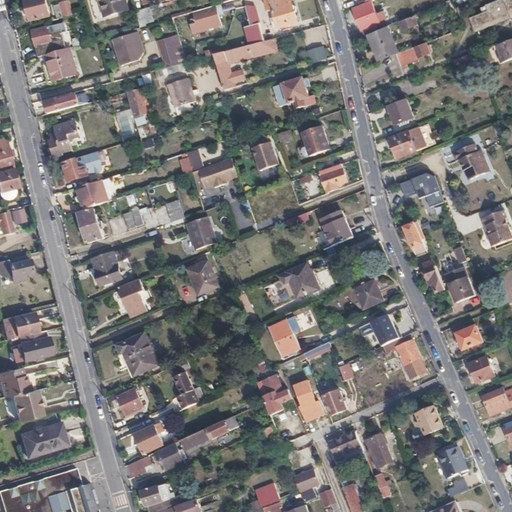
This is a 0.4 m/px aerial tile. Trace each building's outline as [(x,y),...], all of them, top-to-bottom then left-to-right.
[(51,16),(46,0),(24,0),(30,21),(51,16)] [(54,6),(58,19),(74,15),(70,0),(61,3),(61,4),(54,6)] [(129,11),(125,0),(98,0),(99,2),(101,2),(106,18),(129,11)] [(298,23),(291,0),(273,0),(266,2),(269,13),(274,11),(279,29),(298,23)] [(511,0),(504,0),(486,6),(488,13),(472,18),(475,26),(511,12),(511,0)] [(379,23),(371,3),(355,9),(363,29),(379,23)] [(217,6),(195,12),(198,24),(192,25),(195,34),(222,26),(219,16),(217,6)] [(255,45),(270,41),(265,22),(260,23),(255,6),(245,8),(255,45)] [(154,24),(149,8),(136,11),(141,28),(154,24)] [(386,20),(389,27),(400,22),(397,15),(386,20)] [(419,25),(415,17),(401,23),(404,31),(419,25)] [(153,72),(179,65),(167,24),(155,28),(164,59),(151,62),(153,72)] [(51,43),(47,27),(33,31),(37,47),(42,46),(43,48),(51,46),(51,43)] [(369,35),(379,60),(397,53),(400,51),(389,27),(369,35)] [(143,53),(137,29),(122,33),(123,37),(114,40),(121,66),(139,61),(143,53)] [(70,48),(83,45),(82,38),(65,42),(67,49),(70,48)] [(502,64),(511,60),(511,39),(498,44),(502,53),(504,57),(500,58),(502,64)] [(430,51),(426,41),(400,51),(397,53),(402,66),(421,58),(420,55),(430,51)] [(215,56),(224,91),(234,88),(232,83),(244,79),(242,72),(233,74),(230,65),(254,58),(251,46),(215,56)] [(77,74),(70,48),(67,49),(48,55),(51,69),(49,69),(52,81),(77,74)] [(315,63),(329,59),(326,48),(311,53),(315,63)] [(469,54),(451,61),(453,66),(471,59),(469,54)] [(199,102),(192,79),(171,85),(178,108),(199,102)] [(312,98),(305,79),(276,88),(282,108),(297,103),(299,109),(310,106),(308,100),(312,98)] [(127,93),(134,118),(150,114),(144,88),(127,93)] [(57,101),(60,111),(80,106),(77,96),(57,101)] [(407,101),(389,108),(396,127),(414,120),(407,101)] [(116,113),(123,137),(135,133),(128,109),(116,113)] [(70,153),(67,142),(66,138),(77,135),(75,123),(54,129),(56,135),(51,137),(52,142),(50,143),(55,159),(62,157),(61,155),(70,153)] [(151,137),(157,136),(154,124),(148,125),(151,137)] [(139,130),(142,141),(148,139),(145,128),(139,130)] [(299,136),(297,130),(283,134),(285,140),(299,136)] [(318,133),(317,130),(303,134),(307,147),(304,148),(303,150),(304,155),(307,156),(310,155),(311,157),(332,150),(325,131),(318,133)] [(417,152),(410,133),(391,140),(399,160),(417,152)] [(271,143),(269,136),(253,141),(255,148),(253,149),(260,172),(281,164),(274,142),(271,143)] [(478,147),(475,141),(454,150),(456,157),(459,156),(468,176),(489,167),(480,146),(478,147)] [(0,171),(13,168),(8,147),(0,149),(0,171)] [(181,158),(183,172),(204,168),(200,150),(187,152),(188,157),(181,158)] [(98,152),(64,163),(70,181),(90,175),(89,172),(92,171),(96,173),(101,171),(103,167),(98,152)] [(349,183),(344,165),(338,167),(322,172),(329,194),(340,190),(338,187),(349,183)] [(18,188),(13,170),(0,173),(0,192),(1,196),(3,199),(7,200),(9,200),(12,200),(15,196),(16,193),(15,188),(18,188)] [(434,171),(401,182),(407,200),(427,193),(435,217),(449,213),(434,171)] [(312,174),(300,178),(302,186),(315,183),(312,174)] [(232,196),(225,176),(218,178),(224,198),(232,196)] [(103,181),(79,188),(86,210),(109,203),(103,181)] [(295,191),(298,201),(306,198),(303,189),(295,191)] [(307,214),(317,210),(315,202),(300,208),(303,215),(307,214)] [(24,208),(10,210),(13,223),(27,221),(24,208)] [(170,224),(183,220),(180,210),(167,214),(170,224)] [(337,213),(341,221),(347,219),(343,211),(337,213)] [(101,223),(98,215),(88,218),(86,212),(79,214),(88,244),(105,239),(103,231),(105,230),(103,222),(101,223)] [(150,223),(146,213),(139,215),(142,225),(150,223)] [(340,245),(354,239),(347,219),(341,221),(337,213),(322,219),(329,236),(336,234),(340,245)] [(508,219),(504,213),(482,223),(493,250),(511,241),(511,234),(506,221),(508,219)] [(12,232),(8,214),(0,215),(0,225),(0,226),(2,234),(12,232)] [(300,224),(309,221),(307,214),(303,215),(287,222),(288,227),(300,222),(300,224)] [(109,219),(113,234),(126,231),(123,216),(109,219)] [(218,243),(209,217),(188,224),(197,251),(218,243)] [(426,250),(416,224),(406,228),(416,254),(426,250)] [(469,267),(461,246),(454,249),(459,262),(460,262),(463,269),(469,267)] [(122,279),(114,253),(96,259),(100,274),(98,274),(102,286),(122,279)] [(31,271),(28,255),(0,261),(0,265),(2,275),(6,277),(31,271)] [(437,265),(435,259),(424,264),(426,270),(437,265)] [(220,287),(209,261),(190,269),(200,295),(220,287)] [(314,279),(308,265),(288,274),(280,278),(285,286),(290,284),(297,300),(322,288),(317,278),(314,279)] [(426,270),(425,270),(432,286),(434,285),(438,294),(447,290),(437,265),(426,270)] [(475,296),(464,269),(446,276),(457,303),(475,296)] [(167,273),(165,270),(154,274),(155,278),(167,273)] [(135,282),(120,288),(131,318),(147,312),(135,282)] [(385,302),(375,282),(355,291),(365,310),(385,302)] [(24,335),(37,332),(32,312),(11,317),(15,337),(24,335)] [(389,345),(398,340),(396,336),(401,334),(402,336),(409,333),(400,313),(380,322),(383,328),(390,325),(392,331),(386,334),(388,340),(385,341),(386,344),(383,345),(384,347),(389,345)] [(302,349),(289,321),(271,329),(284,358),(302,349)] [(383,328),(380,322),(370,328),(374,336),(384,332),(383,328)] [(484,342),(477,326),(458,334),(465,351),(484,342)] [(46,338),(44,330),(37,332),(24,335),(26,342),(46,338)] [(160,366),(146,334),(119,346),(122,354),(127,352),(137,377),(160,366)] [(48,337),(46,338),(26,342),(25,342),(29,359),(52,354),(48,337)] [(408,343),(405,337),(398,340),(389,345),(384,347),(387,353),(395,349),(396,352),(398,351),(412,381),(427,374),(421,360),(422,360),(413,340),(408,343)] [(303,355),(306,361),(330,350),(327,344),(303,355)] [(264,373),(269,370),(259,350),(252,353),(258,366),(260,366),(264,373)] [(479,384),(496,377),(488,357),(471,365),(479,384)] [(390,373),(400,369),(396,358),(385,363),(390,373)] [(338,368),(342,378),(350,375),(346,365),(338,368)] [(0,382),(4,398),(13,396),(31,392),(29,382),(25,382),(21,367),(0,372),(2,381),(0,381),(0,382)] [(176,399),(182,411),(187,409),(198,403),(184,374),(173,379),(180,397),(176,399)] [(279,379),(259,388),(265,401),(265,402),(285,393),(279,379)] [(135,385),(117,394),(127,416),(145,408),(135,385)] [(20,423),(52,415),(45,388),(31,392),(13,396),(20,423)] [(335,393),(334,389),(323,394),(331,416),(347,409),(340,390),(335,393)] [(511,408),(504,389),(485,397),(492,416),(511,408)] [(326,415),(320,401),(310,405),(309,403),(300,407),(307,422),(326,415)] [(444,428),(435,407),(417,415),(426,436),(444,428)] [(239,426),(234,415),(215,425),(190,436),(182,440),(186,447),(210,436),(212,439),(239,426)] [(167,447),(177,442),(182,440),(190,436),(188,432),(165,442),(161,433),(167,431),(163,423),(137,435),(143,448),(140,449),(142,455),(146,453),(146,455),(166,445),(167,447)] [(68,447),(61,424),(21,437),(29,460),(68,447)] [(275,434),(272,426),(264,430),(267,437),(275,434)] [(282,444),(293,439),(291,433),(289,433),(288,428),(278,432),(282,444)] [(362,448),(356,433),(330,444),(337,463),(345,460),(343,456),(362,448)] [(377,451),(371,453),(376,465),(391,459),(382,435),(366,441),(369,448),(375,446),(377,451)] [(167,447),(157,451),(166,471),(186,462),(177,442),(167,447)] [(459,449),(456,442),(436,450),(439,458),(459,449)] [(469,472),(459,449),(439,458),(449,480),(469,472)] [(147,456),(128,465),(133,477),(153,469),(147,456)] [(313,482),(305,459),(293,464),(298,478),(302,476),(306,485),(313,482)] [(94,511),(98,510),(96,503),(91,483),(82,486),(78,468),(0,488),(0,492),(4,511),(94,511)] [(381,471),(373,474),(378,487),(386,483),(381,471)] [(345,493),(334,497),(336,504),(331,506),(333,511),(362,511),(352,486),(348,487),(343,476),(339,477),(345,493)] [(465,479),(453,481),(455,491),(467,489),(465,479)] [(386,483),(378,487),(382,496),(389,493),(386,483)] [(149,511),(160,511),(185,502),(182,495),(170,500),(169,495),(170,494),(166,484),(142,493),(147,508),(148,507),(149,511)] [(262,507),(269,504),(266,498),(260,501),(262,507)] [(204,511),(199,499),(165,511),(204,511)] [(264,511),(262,507),(260,501),(250,504),(251,506),(252,511),(264,511)] [(464,511),(460,503),(437,511),(464,511)]
